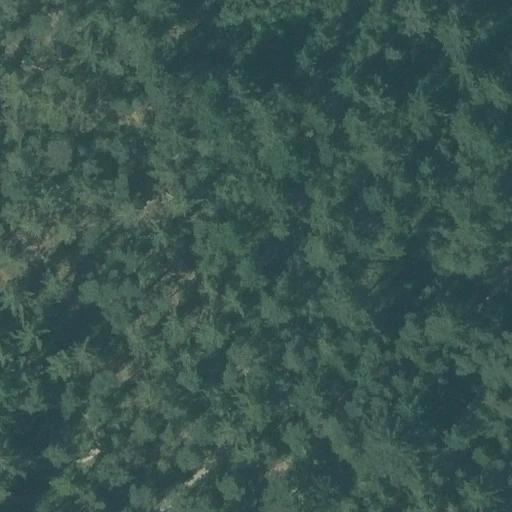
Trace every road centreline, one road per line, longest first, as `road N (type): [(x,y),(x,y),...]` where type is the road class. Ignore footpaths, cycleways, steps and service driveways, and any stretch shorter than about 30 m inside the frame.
road 1 (track): [(312,411),(104,0)]
road 2 (unknown): [(511,262),(461,328),(147,511)]
